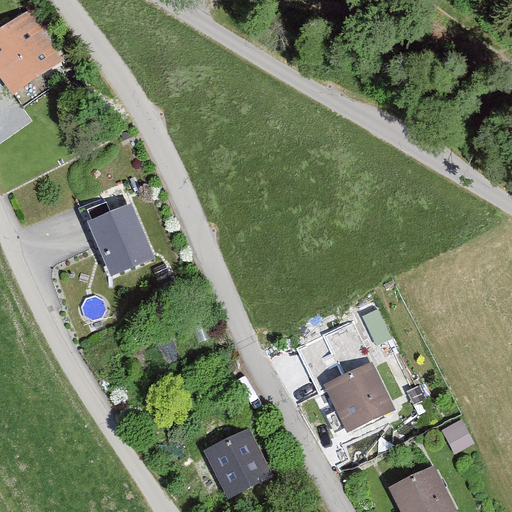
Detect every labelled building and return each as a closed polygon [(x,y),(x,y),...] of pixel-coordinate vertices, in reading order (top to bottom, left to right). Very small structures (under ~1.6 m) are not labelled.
[(28,11),(0,31),(0,59),(3,63),(0,65),(0,69),(21,98),(67,63),(28,11)] [(89,218),(112,211),(108,199),(85,206),(89,218)] [(139,203),(89,220),(109,278),(159,260),(139,203)] [(375,339),(388,335),(380,307),(367,311),(375,339)] [(376,362),(326,382),(347,432),(396,411),(376,362)] [(472,445),(461,425),(444,434),(455,454),(472,445)] [(252,429),(204,452),(226,499),(275,476),(252,429)] [(456,511),(436,472),(392,494),(401,511),(456,511)]
